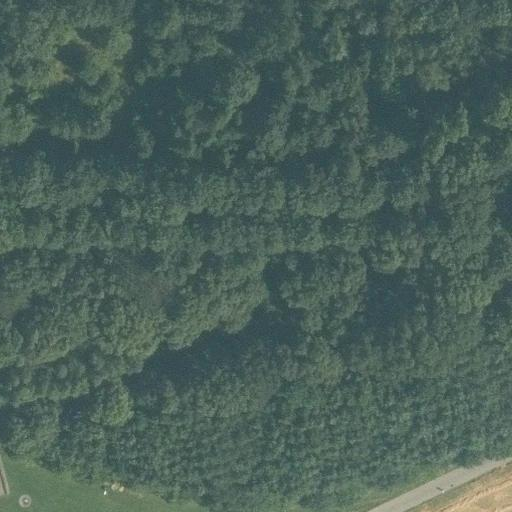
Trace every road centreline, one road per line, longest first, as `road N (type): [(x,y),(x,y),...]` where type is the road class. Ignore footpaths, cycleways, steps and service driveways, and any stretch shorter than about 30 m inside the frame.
road 1 (track): [(511,250),(0,409)]
road 2 (track): [(511,455),(390,511)]
